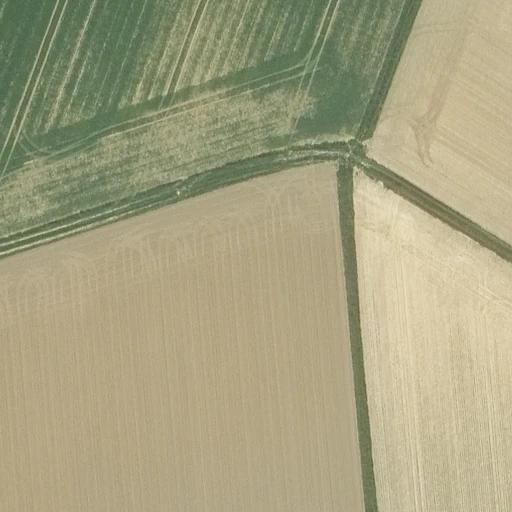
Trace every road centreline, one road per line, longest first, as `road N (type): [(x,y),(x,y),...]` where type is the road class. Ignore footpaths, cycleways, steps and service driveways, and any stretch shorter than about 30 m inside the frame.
road 1 (track): [(0,250),(317,151),(343,152),(511,253)]
road 2 (track): [(410,0),(366,120),(336,166),(360,511)]
